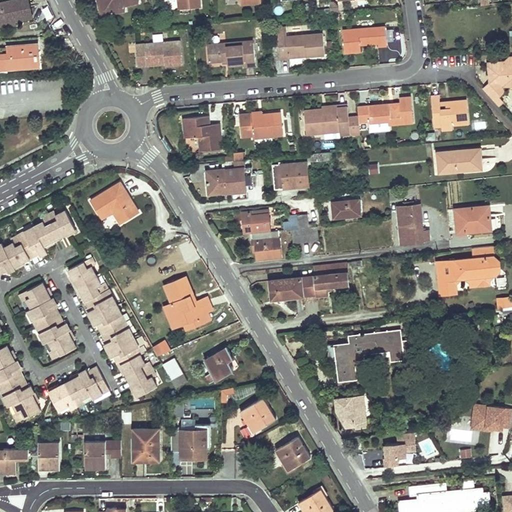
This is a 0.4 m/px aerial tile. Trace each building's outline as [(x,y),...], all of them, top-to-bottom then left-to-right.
[(26,0),(18,0),(0,4),(0,25),(12,22),(31,18),(28,9),(26,0)] [(124,6),(139,2),(138,0),(97,0),(100,7),(102,16),(114,13),(113,8),(124,6)] [(178,0),(179,9),(200,7),(199,0),(178,0)] [(385,26),(343,30),(345,53),(361,51),(360,45),(378,43),(378,46),(387,45),(385,26)] [(305,52),(306,56),(325,54),(323,33),(286,36),(287,41),(279,42),(280,58),(289,57),(288,54),(305,52)] [(181,41),(136,44),(138,66),(148,65),(147,61),(164,60),(165,64),(165,65),(183,64),(181,41)] [(243,41),(207,44),(209,62),(227,60),(228,66),(244,64),(244,66),(255,65),(253,42),(243,43),(243,41)] [(0,54),(0,68),(38,66),(37,54),(36,45),(9,47),(9,54),(0,54)] [(496,77),(484,88),(494,100),(499,96),(506,90),(503,86),(508,82),(511,81),(511,61),(510,62),(507,60),(490,61),(490,71),(496,77)] [(440,102),(439,95),(431,96),(434,130),(452,129),(452,125),(469,123),(467,100),(449,101),(450,108),(446,108),(441,109),(440,106),(440,102)] [(400,103),(358,107),(359,116),(359,121),(370,120),(370,123),(388,121),(389,124),(413,122),(411,96),(400,98),(400,103)] [(503,101),(499,96),(494,100),(499,105),(503,101)] [(323,106),(323,108),(324,112),(338,110),(338,107),(348,106),(347,103),(323,106)] [(324,112),(323,108),(304,110),(306,134),(324,132),(324,137),(340,136),(340,134),(360,132),(359,121),(359,116),(349,117),(348,106),(338,107),(338,110),(324,112)] [(242,136),(253,135),(253,137),(283,134),(281,112),(262,114),(252,115),(251,112),(240,114),(242,136)] [(185,137),(199,136),(200,151),(222,149),(220,132),(210,133),(210,129),(209,115),(183,118),(185,137)] [(466,167),(481,166),(480,148),(437,152),(439,172),(466,170),(466,167)] [(331,152),(310,154),(311,161),(332,159),(331,152)] [(224,169),(207,170),(209,190),(225,188),(226,192),(247,190),(244,160),(234,161),(233,161),(223,162),(224,169)] [(307,162),(273,164),(275,188),(309,185),(307,162)] [(102,218),(116,209),(124,221),(139,212),(120,182),(91,200),(102,218)] [(333,201),(334,216),(361,213),(358,191),(344,193),(344,200),(333,201)] [(405,206),(398,206),(402,243),(424,241),(424,239),(429,239),(429,230),(425,231),(425,228),(422,228),(420,204),(413,205),(413,202),(405,203),(405,206)] [(489,205),(455,209),(457,233),(491,229),(489,205)] [(243,212),(244,221),(246,220),(247,233),(252,232),(270,231),(268,209),(243,212)] [(0,274),(8,270),(9,272),(23,265),(21,263),(40,254),(41,256),(48,252),(46,248),(52,245),(51,242),(69,233),(70,235),(77,232),(66,210),(57,215),(44,222),(25,232),(27,236),(14,242),(5,247),(3,243),(0,244),(0,274)] [(55,211),(42,218),(44,222),(57,215),(55,211)] [(308,213),(297,215),(298,228),(309,227),(308,213)] [(289,221),(283,222),(284,229),(293,228),(298,228),(297,215),(288,215),(289,221)] [(293,228),(294,242),(318,239),(317,226),(309,227),(298,228),(293,228)] [(254,248),(256,248),(257,259),(281,257),(279,230),(270,231),(252,232),(254,248)] [(25,232),(12,238),(14,242),(27,236),(25,232)] [(456,281),(455,279),(463,278),(467,274),(470,276),(471,287),(490,285),(489,275),(496,275),(501,269),(500,260),(495,255),(493,245),(473,248),(474,258),(437,261),(439,283),(456,281)] [(92,267),(89,259),(69,269),(74,279),(72,280),(79,293),(81,292),(90,310),(88,311),(95,325),(97,324),(107,342),(105,344),(112,357),(114,356),(122,372),(125,371),(133,386),(134,389),(132,390),(135,397),(157,386),(152,376),(146,364),(141,354),(137,348),(139,347),(129,327),(125,329),(118,317),(123,314),(113,295),(108,297),(102,285),(92,267)] [(316,275),(315,275),(317,293),(317,296),(328,295),(327,285),(348,283),(346,262),(315,265),(316,275)] [(501,269),(496,275),(497,290),(508,289),(506,273),(501,269)] [(315,275),(270,280),(272,298),(317,293),(315,275)] [(193,317),(208,311),(213,309),(208,296),(193,302),(191,296),(194,295),(186,276),(165,285),(172,303),(164,306),(169,317),(171,316),(176,326),(184,323),(194,319),(193,317)] [(456,281),(439,283),(440,295),(456,293),(456,281)] [(43,282),(24,292),(27,299),(32,308),(28,310),(33,320),(37,318),(44,330),(40,333),(45,343),(49,341),(54,349),(57,357),(77,347),(72,337),(74,336),(67,322),(65,323),(55,305),(58,304),(50,290),(48,291),(43,282)] [(106,282),(102,285),(108,297),(113,295),(106,282)] [(498,298),(499,308),(511,306),(511,301),(509,302),(509,297),(498,298)] [(208,311),(193,317),(194,319),(184,323),(187,329),(211,318),(208,311)] [(123,314),(118,317),(125,329),(129,327),(123,314)] [(471,324),(471,317),(448,319),(449,327),(471,324)] [(33,320),(40,333),(44,330),(37,318),(33,320)] [(419,338),(417,327),(409,329),(411,340),(419,338)] [(401,341),(400,330),(350,336),(351,343),(335,345),(337,358),(339,380),(356,378),(354,364),(364,363),(363,353),(391,349),(392,359),(403,358),(402,350),(414,349),(414,346),(422,345),(421,339),(427,335),(429,340),(433,338),(429,333),(421,338),(419,338),(411,340),(401,341)] [(422,345),(414,346),(414,349),(424,348),(435,342),(433,338),(429,340),(427,335),(421,339),(422,345)] [(165,342),(153,348),(158,355),(170,350),(165,342)] [(8,344),(0,348),(0,381),(2,381),(8,393),(4,395),(9,406),(13,403),(18,413),(21,419),(41,409),(36,400),(38,399),(31,385),(29,386),(20,368),(22,366),(15,353),(12,354),(8,344)] [(335,345),(328,345),(330,359),(337,358),(335,345)] [(234,369),(227,356),(232,353),(228,346),(205,360),(212,372),(206,375),(210,382),(234,369)] [(176,387),(188,380),(175,357),(163,364),(176,387)] [(150,362),(146,364),(152,376),(156,374),(153,368),(150,362)] [(93,398),(110,390),(97,366),(88,371),(87,369),(73,376),(74,378),(60,385),(57,387),(55,385),(48,389),(59,410),(69,405),(82,399),(91,394),(93,398)] [(2,381),(0,381),(0,387),(4,395),(8,393),(2,381)] [(235,392),(234,386),(221,389),(221,401),(228,401),(228,394),(235,392)] [(110,390),(93,398),(95,402),(111,393),(110,390)] [(367,427),(363,394),(336,397),(337,404),(339,404),(340,408),(337,409),(347,425),(356,424),(356,428),(367,427)] [(253,431),(276,418),(263,397),(241,410),(253,431)] [(82,399),(69,405),(72,410),(84,403),(82,399)] [(511,413),(511,407),(475,403),(472,428),(492,430),(492,427),(502,428),(502,426),(510,427),(511,413)] [(123,423),(131,423),(131,409),(123,409),(123,423)] [(197,455),(197,457),(207,457),(207,428),(192,428),(192,418),(181,418),(182,455),(197,455)] [(134,460),(145,460),(145,457),(159,457),(159,428),(134,428),(134,460)] [(398,442),(385,443),(387,458),(385,458),(386,467),(398,465),(397,456),(406,456),(405,450),(416,449),(414,430),(397,432),(398,442)] [(284,454),(292,467),(311,456),(298,435),(276,449),(280,457),(284,454)] [(122,452),(121,440),(85,440),(85,468),(97,468),(106,468),(106,463),(106,452),(122,452)] [(60,441),(39,441),(39,468),(51,468),(60,468),(60,463),(60,441)] [(0,473),(16,473),(16,460),(29,460),(29,448),(0,448),(0,473)] [(471,449),(460,450),(461,458),(471,457),(471,449)] [(284,454),(280,457),(288,470),(292,467),(284,454)] [(472,479),(408,485),(409,496),(413,495),(414,500),(399,501),(400,511),(452,511),(490,508),(488,492),(482,493),(482,488),(473,489),(472,479)] [(321,488),(299,501),(305,511),(328,511),(334,509),(321,488)] [(511,511),(511,496),(503,497),(504,511),(511,511)]
